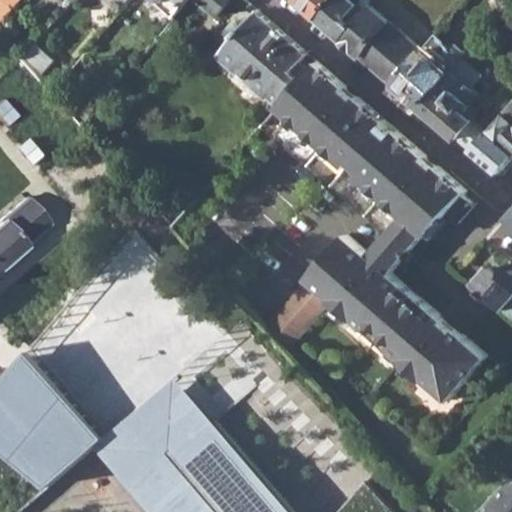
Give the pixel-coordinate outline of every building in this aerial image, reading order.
[(0,0),(0,29),(8,20),(24,0),(0,0)] [(156,0),(176,18),(191,0),(156,0)] [(200,0),(218,15),(230,0),(200,0)] [(296,0),(315,16),(329,0),(296,0)] [(329,0),(315,16),(341,38),(352,25),(345,19),(361,0),(329,0)] [(372,2),(369,0),(361,0),(345,19),(352,25),(369,4),(372,2)] [(341,38),(394,83),(422,50),(369,4),(352,25),(341,38)] [(274,95),(282,102),(303,78),(294,70),(308,54),(258,11),(222,53),(273,97),(274,95)] [(39,45),(8,20),(0,29),(0,31),(26,60),(39,45)] [(119,28),(117,26),(115,24),(113,23),(104,34),(109,38),(119,28)] [(394,83),(419,105),(450,69),(455,63),(445,55),(448,52),(448,45),(436,34),(422,50),(394,83)] [(427,379),(452,400),(490,355),(464,332),(463,335),(442,317),(443,315),(392,272),(426,233),(429,236),(448,213),(461,222),(476,204),(465,194),(468,192),(440,167),(438,169),(425,159),(427,157),(358,97),(356,99),(345,89),(347,87),(317,62),(303,78),(282,102),(261,127),(388,234),(370,254),(346,234),(285,306),(309,326),(332,300),(403,358),(402,360),(426,380),(427,379)] [(478,94),(450,69),(419,105),(457,137),(480,109),(478,107),(482,103),(475,97),(478,94)] [(84,116),(89,120),(116,89),(110,83),(87,110),(84,116)] [(511,104),(489,130),(511,150),(511,104)] [(469,147),(499,173),(511,158),(511,150),(489,130),(487,128),(469,147)] [(145,190),(159,205),(170,195),(156,180),(145,190)] [(0,262),(45,224),(21,197),(0,215),(0,262)] [(511,209),(503,220),(511,227),(511,209)] [(475,281),(511,313),(511,269),(510,268),(502,270),(495,264),(492,268),(489,265),(475,281)] [(0,388),(0,511),(22,511),(102,442),(161,511),(392,511),(364,482),(337,511),(299,511),(180,373),(110,435),(33,350),(28,355),(0,388)] [(511,511),(511,483),(507,480),(476,511),(511,511)]
